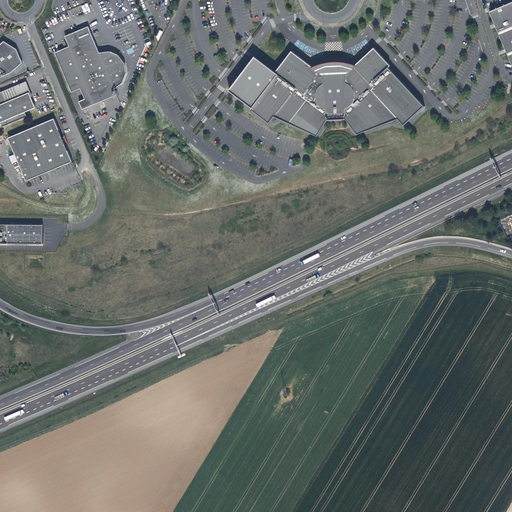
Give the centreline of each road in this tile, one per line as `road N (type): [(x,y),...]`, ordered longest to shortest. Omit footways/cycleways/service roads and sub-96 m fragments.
road 1 (motorway): [(161,348),(511,176)]
road 2 (motorway): [(161,348),(432,240),(511,252)]
road 3 (motorway): [(511,161),(235,298)]
road 4 (motorway): [(235,298),(0,404)]
road 5 (motorway): [(235,298),(113,331),(45,325),(0,304)]
road 6 (motorway): [(0,421),(161,348)]
